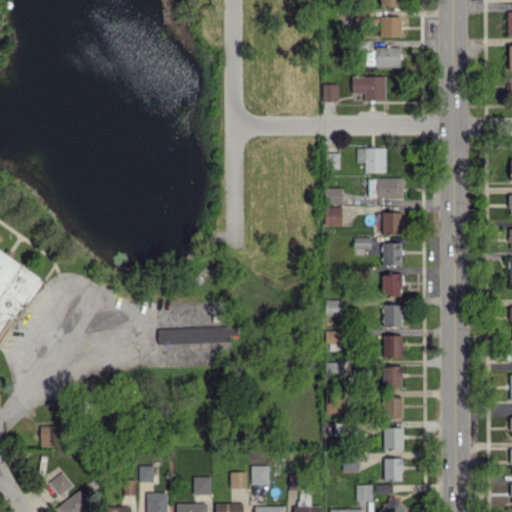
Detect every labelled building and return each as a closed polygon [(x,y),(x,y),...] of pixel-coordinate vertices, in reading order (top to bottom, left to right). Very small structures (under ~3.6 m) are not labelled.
[(400,17),(379,17),(379,36),(400,35),(400,17)] [(398,65),(398,47),(364,48),(364,66),(398,65)] [(384,76),(350,75),(350,92),(363,92),(363,100),(383,100),(384,76)] [(337,100),(336,83),(321,84),(322,101),(337,100)] [(384,147),(355,148),(355,162),(363,161),(363,172),(384,171),(384,147)] [(338,152),(326,152),(325,167),(338,168),(338,152)] [(401,177),(367,178),(367,197),(401,196),(401,177)] [(340,203),(340,187),(323,187),(323,203),(340,203)] [(340,224),(340,206),(323,206),(323,223),(340,224)] [(380,233),(400,233),(400,211),(380,211),(380,233)] [(369,248),(369,237),(352,237),(352,248),(369,248)] [(380,242),(381,265),(400,264),(399,242),(380,242)] [(0,334),(23,298),(27,301),(42,278),(0,251),(0,334)] [(380,295),(400,295),(400,273),(380,273),(380,295)] [(340,316),(340,299),(324,299),(324,315),(340,316)] [(381,325),(400,325),(399,304),(381,304),(381,325)] [(235,325),(156,328),(156,343),(229,341),(229,334),(236,334),(235,325)] [(324,330),(323,342),(339,342),(339,330),(324,330)] [(400,334),(380,334),(381,357),(401,357),(400,334)] [(381,387),(400,388),(401,366),(382,365),(381,387)] [(331,412),(342,412),(342,395),(331,394),(331,412)] [(400,418),(400,396),(381,396),(381,419),(400,418)] [(39,445),(60,446),(60,425),(39,425),(39,445)] [(401,426),(382,427),(382,449),(402,449),(401,426)] [(383,480),(401,480),(401,457),(382,458),(383,480)] [(357,470),(357,458),(342,458),(342,470),(357,470)] [(152,481),(152,465),(137,465),(137,481),(152,481)] [(249,483),(267,483),(267,465),(249,465),(249,483)] [(48,481),(58,495),(71,485),(61,471),(48,481)] [(229,487),(245,487),(245,471),(228,471),(229,487)] [(191,476),(192,494),(210,493),(209,476),(191,476)] [(375,492),(391,491),(390,483),(374,484),(375,492)] [(370,484),(354,484),(354,500),(370,500),(370,484)] [(83,511),(91,508),(81,490),(55,504),(59,511),(83,511)] [(165,511),(165,491),(144,492),(144,511),(165,511)] [(319,511),(320,505),(310,505),(309,492),(298,492),(298,503),(292,503),(291,511),(319,511)] [(375,511),(402,511),(405,508),(391,495),(375,511)] [(175,511),(205,511),(206,503),(175,502),(175,511)] [(213,511),(241,511),(242,502),(214,502),(213,511)]
